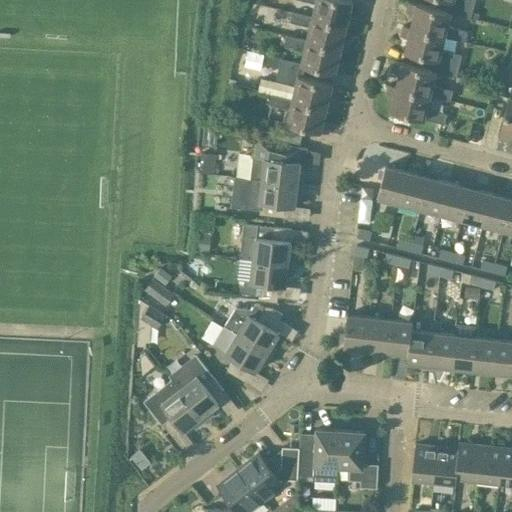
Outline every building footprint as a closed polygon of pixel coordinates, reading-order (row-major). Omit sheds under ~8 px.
[(301,0),(315,3),(312,17),(346,26),(354,27),(355,22),(353,22),(354,17),(349,15),(352,1),(346,0),(301,0)] [(410,27),(445,36),(465,41),(467,31),(447,26),(451,13),(470,18),(473,6),(450,0),(448,0),(446,11),(416,3),(416,4),(409,2),(407,7),(409,8),(408,13),(413,14),(410,27)] [(309,27),(306,40),(341,49),(348,51),(349,46),(347,45),(349,40),(343,39),(346,26),(312,17),(292,12),(289,22),(309,27)] [(404,51),(434,59),(459,65),(461,54),(442,50),(445,36),(410,27),(403,25),(401,30),(403,31),(402,36),(407,37),(404,51)] [(281,58),(278,71),(302,77),(305,66),(335,73),(342,74),(344,69),(342,69),(343,64),(338,62),(341,49),(306,40),(286,35),(284,45),(304,50),(300,63),(281,58)] [(395,86),(430,95),(450,100),(452,90),(433,85),(436,72),(456,77),(459,65),(434,59),(431,70),(401,63),(394,61),(393,66),(395,67),(393,72),(399,73),(395,86)] [(272,94),(326,108),(334,110),(335,105),(333,104),(334,99),(329,98),(332,84),(302,77),(278,71),(275,81),(262,77),(258,91),(272,94)] [(424,119),(444,124),(447,113),(427,109),(430,95),(395,86),(388,84),(387,90),(389,90),(388,95),(393,97),(389,110),(424,119)] [(321,131),(328,133),(329,128),(327,127),(328,122),(323,121),(326,108),(272,94),(269,104),(289,109),(286,123),(320,132),(321,131)] [(511,134),(511,97),(509,97),(499,139),(504,140),(505,138),(510,139),(511,134)] [(307,148),(255,137),(250,178),(302,185),(304,173),(298,172),(299,162),(306,162),(307,148)] [(238,151),(235,175),(248,176),(251,152),(238,151)] [(203,152),(201,172),(214,174),(217,154),(203,152)] [(377,197),(399,203),(407,171),(385,166),(377,197)] [(399,203),(420,208),(428,177),(407,171),(399,203)] [(440,213),(448,182),(428,177),(420,208),(440,213)] [(302,185),(250,178),(247,207),(259,209),(258,214),(286,217),(288,205),(294,206),(295,196),(301,196),(302,185)] [(440,213),(461,219),(469,187),(448,182),(440,213)] [(461,219),(482,224),(490,193),(469,187),(461,219)] [(482,224),(503,230),(511,198),(490,193),(482,224)] [(503,230),(511,231),(511,198),(503,230)] [(253,259),(293,264),(294,252),(289,252),(291,229),(243,223),(239,258),(253,259)] [(356,238),(369,241),(371,232),(359,229),(356,238)] [(396,247),(409,251),(411,242),(398,239),(396,247)] [(409,251),(420,254),(423,245),(411,242),(409,251)] [(353,254),(366,258),(368,249),(356,245),(353,254)] [(438,258),(450,262),(452,253),(440,250),(438,258)] [(384,262),(396,265),(398,256),(386,253),(384,262)] [(450,262),(462,265),(464,256),(452,253),(450,262)] [(396,265),(408,268),(410,259),(398,256),(396,265)] [(258,301),(276,302),(278,285),(285,286),(286,275),(292,276),(293,264),(253,259),(250,282),(244,281),(242,294),(259,296),(258,301)] [(479,269),(492,272),(494,264),(482,260),(479,269)] [(426,273),(439,276),(441,267),(429,264),(426,273)] [(492,272),(504,275),(506,267),(494,264),(492,272)] [(439,276),(450,280),(453,270),(441,267),(439,276)] [(469,284),(481,287),(483,278),(471,275),(469,284)] [(144,289),(165,305),(174,293),(153,277),(144,289)] [(481,287),(493,290),(495,281),(483,278),(481,287)] [(157,329),(165,315),(140,299),(137,345),(145,346),(145,342),(149,342),(151,325),(157,329)] [(235,307),(224,326),(271,355),(278,345),(273,342),(278,333),(273,329),(279,319),(282,314),(270,306),(264,305),(262,307),(255,303),(252,309),(235,307)] [(343,346),(365,349),(369,317),(347,314),(343,346)] [(365,349),(387,351),(390,319),(369,317),(365,349)] [(411,329),(412,329),(412,321),(390,319),(387,351),(408,354),(411,329)] [(227,370),(242,380),(249,368),(255,371),(261,362),(265,365),(271,355),(224,326),(212,345),(225,353),(234,358),(227,370)] [(407,362),(429,364),(432,332),(412,329),(411,329),(408,354),(407,362)] [(450,367),(454,334),(432,332),(429,364),(450,367)] [(450,367),(471,369),(475,337),(473,336),(456,334),(454,334),(450,367)] [(471,369),(493,372),(497,339),(475,337),(471,369)] [(493,372),(511,373),(511,340),(497,339),(493,372)] [(140,356),(142,375),(155,365),(145,352),(140,356)] [(171,379),(204,421),(213,414),(210,409),(218,403),(214,398),(224,390),(196,355),(169,377),(171,379)] [(204,421),(171,379),(144,400),(169,433),(179,425),(183,430),(191,424),(195,428),(204,421)] [(299,452),(298,478),(337,480),(338,466),(340,430),(316,429),(315,453),(299,452)] [(340,430),(338,466),(349,466),(348,480),(360,481),(360,487),(377,488),(378,464),(362,463),(364,431),(340,430)] [(456,476),(477,479),(481,445),(459,442),(458,448),(459,448),(456,476)] [(411,477),(434,480),(437,446),(415,444),(411,477)] [(477,479),(498,481),(502,447),(481,445),(477,479)] [(456,482),(456,476),(459,448),(458,448),(437,446),(434,480),(456,482)] [(238,469),(262,500),(283,484),(288,479),(298,479),(298,478),(299,452),(299,448),(282,447),(281,467),(274,473),(261,456),(255,462),(252,458),(238,469)] [(498,481),(511,482),(511,448),(502,447),(498,481)] [(203,511),(246,511),(262,500),(238,469),(217,484),(220,488),(233,504),(227,509),(204,508),(203,511)]
